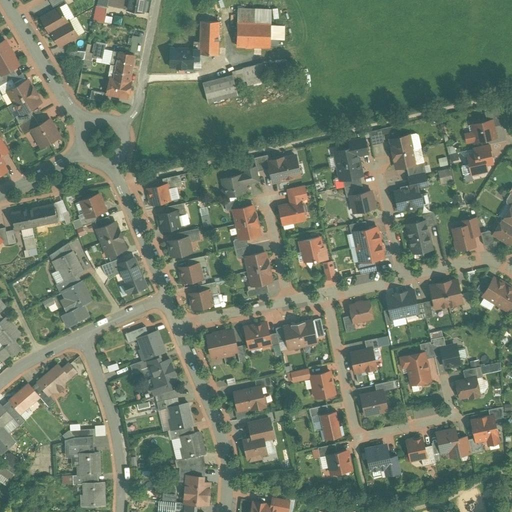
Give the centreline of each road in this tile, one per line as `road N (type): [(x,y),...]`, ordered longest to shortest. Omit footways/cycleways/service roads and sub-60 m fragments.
road 1 (residential): [(324,296),(356,437),(451,416),(443,377)]
road 2 (residential): [(182,326),(225,450),(225,511)]
road 3 (residential): [(82,337),(121,456),(120,511)]
road 4 (residential): [(113,149),(167,296)]
road 5 (residential): [(157,0),(137,101),(116,129)]
road 6 (residential): [(18,17),(67,100),(94,125)]
